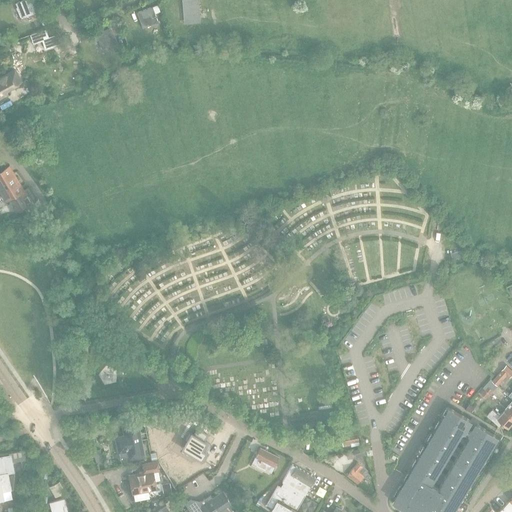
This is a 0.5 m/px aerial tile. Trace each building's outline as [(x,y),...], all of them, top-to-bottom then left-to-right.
[(21,0),(15,3),(21,18),(36,12),(31,0),(21,0)] [(181,0),(183,17),(199,15),(197,0),(181,0)] [(136,12),(142,27),(157,22),(154,13),(160,11),(157,4),(136,12)] [(6,30),(10,41),(17,39),(13,27),(6,30)] [(95,33),(101,49),(116,42),(110,27),(95,33)] [(30,34),(33,42),(47,37),(45,29),(30,34)] [(0,90),(1,90),(2,91),(9,88),(9,87),(20,81),(13,70),(0,76),(0,90)] [(23,209),(32,204),(9,167),(0,172),(0,192),(5,201),(10,198),(15,206),(13,207),(16,211),(18,210),(18,211),(23,209)] [(461,251),(449,254),(451,260),(462,257),(461,251)] [(492,381),(496,385),(500,381),(508,374),(503,369),(495,377),(492,381)] [(480,394),(485,398),(492,390),(487,386),(480,394)] [(471,412),(475,407),(469,403),(466,409),(471,412)] [(471,432),(466,429),(471,421),(447,406),(442,414),(445,416),(442,421),(439,419),(434,427),(437,429),(434,434),(431,432),(426,440),(430,442),(426,447),(424,445),(419,453),(422,455),(419,460),(416,458),(411,466),(414,468),(411,473),(408,471),(403,479),(392,498),(396,500),(394,503),(402,508),(405,504),(417,511),(463,511),(467,506),(459,501),(461,496),(465,498),(470,490),(467,488),(469,483),(472,485),(477,477),(474,475),(477,470),(480,472),(485,464),(482,462),(485,457),(488,459),(493,451),(489,449),(492,444),(495,446),(500,438),(476,424),(471,432)] [(508,428),(511,423),(511,414),(505,408),(499,415),(492,409),(487,415),(499,426),(502,422),(508,428)] [(128,459),(143,456),(137,423),(125,425),(126,434),(115,437),(117,452),(126,451),(128,459)] [(185,441),(181,447),(201,459),(206,452),(201,449),(205,441),(203,439),(206,434),(197,429),(193,434),(188,431),(183,439),(185,441)] [(353,435),(348,436),(347,433),(338,435),(339,443),(341,443),(342,446),(348,445),(350,444),(350,446),(359,445),(358,440),(356,440),(355,435),(353,436),(353,435)] [(251,462),(270,472),(278,457),(258,447),(251,462)] [(0,500),(3,500),(11,498),(9,490),(10,490),(7,474),(13,473),(11,462),(24,460),(26,449),(8,453),(9,460),(0,461),(0,500)] [(129,475),(132,493),(156,488),(152,471),(157,470),(156,461),(143,464),(144,472),(129,475)] [(366,472),(367,470),(357,462),(356,464),(355,463),(346,474),(356,482),(362,475),(368,480),(371,476),(366,472)] [(283,489),(302,499),(314,477),(291,464),(282,481),(284,482),(281,487),(283,488),(283,489)] [(299,511),(296,510),(302,499),(283,489),(269,510),(271,511),(299,511)] [(230,511),(225,505),(230,502),(222,491),(212,498),(210,495),(204,499),(204,498),(200,501),(189,499),(184,503),(189,510),(185,511),(230,511)] [(66,511),(63,499),(48,502),(50,511),(66,511)] [(511,511),(511,503),(509,500),(497,511),(511,511)]
